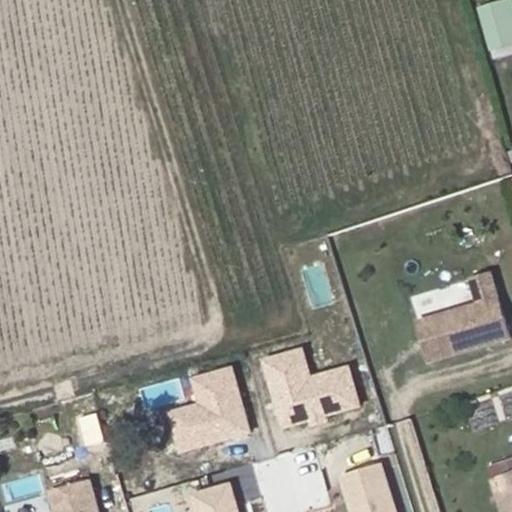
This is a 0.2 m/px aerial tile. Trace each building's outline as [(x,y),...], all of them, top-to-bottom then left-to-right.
[(511,3),(511,0),(505,0),(479,7),(492,52),(511,46),(511,3)] [(482,305),(421,322),(432,363),(511,338),(511,335),(494,273),(474,279),(482,305)] [(303,347),(263,359),(283,430),(362,407),(351,366),(311,376),(303,347)] [(168,413),(182,453),(253,432),(234,366),(192,379),(200,404),(168,413)] [(89,432),(105,430),(103,411),(87,413),(89,432)] [(490,476),(511,469),(511,458),(487,466),(490,476)] [(395,511),(382,464),(340,476),(349,511),(395,511)] [(106,511),(100,482),(52,492),(56,511),(106,511)] [(236,511),(229,484),(188,499),(192,511),(236,511)]
